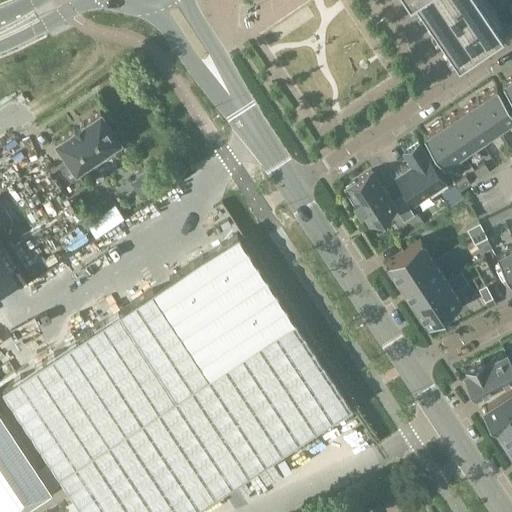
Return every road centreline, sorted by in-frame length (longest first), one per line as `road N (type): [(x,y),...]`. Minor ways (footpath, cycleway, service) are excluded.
road 1 (unclassified): [(446,414),(252,511)]
road 2 (tertiary): [(412,365),(291,188)]
road 3 (residential): [(446,85),(291,188)]
road 4 (tertiary): [(291,188),(220,83)]
